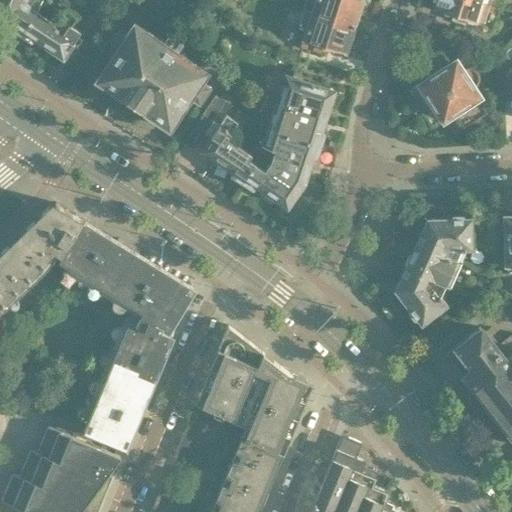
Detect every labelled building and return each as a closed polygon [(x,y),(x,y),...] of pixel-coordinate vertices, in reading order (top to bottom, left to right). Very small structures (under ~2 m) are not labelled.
[(35,11),(40,0),(0,0),(0,15),(10,22),(10,28),(21,35),(36,11),(35,11)] [(354,25),(362,0),(304,0),(302,8),(354,25)] [(484,23),(491,4),(479,0),(436,0),(434,7),(453,13),(452,14),(465,18),(466,17),(484,23)] [(81,32),(71,25),(80,13),(68,5),(65,10),(64,9),(60,14),(54,10),(48,19),(36,11),(21,35),(31,41),(36,39),(63,57),(72,44),(73,44),(78,47),(83,39),(79,36),(81,32)] [(345,53),(354,25),(302,8),(295,30),(303,33),(299,46),(322,53),(323,48),(329,50),(330,48),(345,53)] [(204,81),(210,72),(135,22),(129,31),(124,28),(118,30),(113,37),(113,46),(117,48),(96,79),(122,96),(122,98),(143,112),(145,111),(169,128),(190,97),(191,97),(201,104),(212,87),(204,81)] [(478,96),(472,87),(475,86),(476,85),(476,84),(477,83),(478,82),(478,80),(478,79),(479,78),(478,76),(478,75),(478,74),(477,73),(476,71),(476,70),(475,69),(472,68),(471,68),(470,67),(468,67),(467,67),(464,68),(463,68),(461,70),(455,61),(448,65),(439,51),(417,66),(427,80),(420,84),(443,119),(453,112),(463,127),(486,112),(476,97),(478,96)] [(334,96),(334,89),(329,86),(325,87),(309,82),(310,77),(293,71),(292,76),(286,75),(278,102),(325,118),(331,98),(334,96)] [(511,81),(502,81),(502,94),(511,94),(511,81)] [(210,119),(224,99),(214,93),(201,113),(210,119)] [(321,129),(325,118),(278,102),(269,129),(322,145),(326,133),(321,129)] [(252,154),(228,138),(239,121),(228,114),(227,113),(220,124),(215,120),(207,131),(213,134),(202,150),(232,170),(231,175),(242,182),(254,163),(248,159),(252,154)] [(318,157),(322,145),(269,129),(264,146),(274,149),(271,159),(283,166),(306,173),(307,170),(309,169),(312,158),(318,157)] [(303,184),(306,173),(283,166),(271,159),(265,168),(264,169),(254,163),(242,182),(253,189),(258,187),(280,201),(282,205),(287,207),(291,204),(291,200),(296,193),(297,194),(304,185),(303,184)] [(59,259),(81,219),(55,203),(0,255),(0,323),(3,325),(56,274),(52,270),(59,259)] [(476,250),(476,231),(470,231),(470,219),(465,219),(462,215),(452,215),(450,219),(437,219),(433,216),(423,222),(424,228),(418,241),(462,262),(468,250),(476,250)] [(163,333),(171,321),(172,321),(173,319),(172,319),(178,309),(178,310),(180,308),(179,307),(185,298),(187,297),(186,296),(188,292),(189,292),(189,291),(187,285),(187,284),(186,284),(182,282),(183,281),(181,280),(180,281),(160,268),(160,267),(156,265),(155,265),(135,253),(135,252),(131,249),(131,250),(110,238),(111,237),(106,234),(106,235),(85,222),(86,222),(84,220),(84,221),(81,219),(59,259),(129,301),(77,426),(125,446),(125,444),(126,444),(170,337),(171,336),(163,333)] [(488,250),(488,236),(479,236),(479,251),(488,250)] [(450,289),(462,262),(418,241),(414,251),(409,252),(404,262),(407,266),(406,267),(445,286),(450,289)] [(440,295),(442,293),(445,286),(406,267),(400,281),(396,284),(397,295),(402,296),(410,306),(408,311),(415,318),(419,319),(422,322),(431,315),(435,320),(450,308),(440,295)] [(480,287),(475,298),(481,300),(486,289),(480,287)] [(37,311),(34,323),(43,325),(45,313),(37,311)] [(311,384),(303,381),(304,379),(305,378),(288,372),(288,371),(273,359),(267,372),(258,368),(264,353),(228,325),(218,348),(217,348),(217,349),(202,384),(203,385),(198,397),(197,397),(197,398),(196,401),(195,401),(246,423),(288,439),(289,435),(290,435),(291,434),(305,399),(304,398),(310,386),(311,385),(310,385),(311,384)] [(511,351),(504,358),(488,336),(487,338),(478,327),(446,352),(511,436),(511,351)] [(203,470),(219,431),(189,418),(173,457),(177,459),(178,458),(199,467),(198,468),(203,470)] [(267,490),(282,452),(283,452),(284,451),(283,451),(284,448),(285,448),(284,447),(288,439),(246,423),(241,435),(241,434),(240,435),(241,436),(236,448),(235,448),(230,460),(231,460),(226,472),(225,472),(225,473),(226,473),(221,484),(220,483),(220,484),(221,484),(219,488),(218,488),(219,489),(216,497),(215,497),(210,508),(211,509),(209,511),(257,511),(262,501),(263,501),(268,490),(267,490)] [(84,511),(97,511),(112,476),(107,474),(121,456),(48,425),(36,452),(30,449),(19,476),(12,473),(0,501),(20,509),(19,511),(64,511),(67,505),(84,511)] [(378,511),(384,500),(387,490),(373,484),(376,476),(361,470),(363,466),(365,460),(356,457),(360,446),(340,438),(308,511),(378,511)] [(185,511),(189,503),(185,501),(184,502),(163,494),(164,492),(159,491),(150,511),(185,511)] [(403,511),(391,507),(393,504),(384,500),(378,511),(403,511)]
